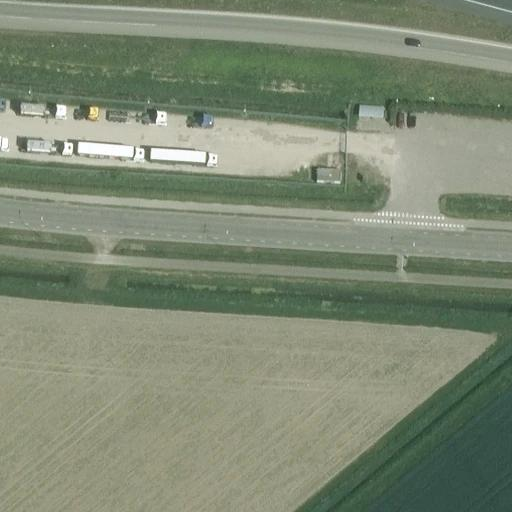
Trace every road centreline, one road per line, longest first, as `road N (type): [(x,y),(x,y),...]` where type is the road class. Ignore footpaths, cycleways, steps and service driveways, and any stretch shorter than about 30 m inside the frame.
road 1 (motorway): [(0,13),(253,26),(511,60)]
road 2 (unclassified): [(511,252),(0,215)]
